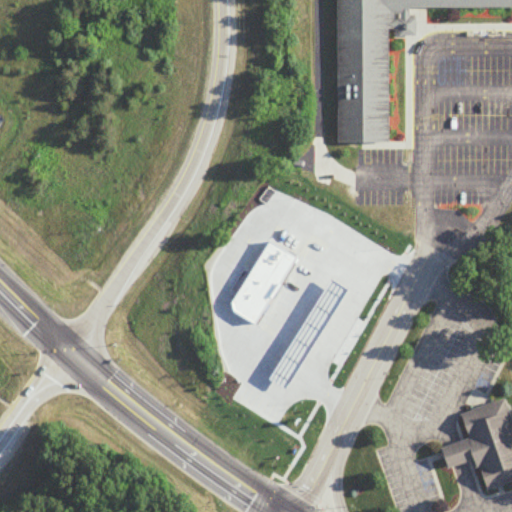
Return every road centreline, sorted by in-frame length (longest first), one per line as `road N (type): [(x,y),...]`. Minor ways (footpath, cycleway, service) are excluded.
road 1 (motorway): [(68,351),(199,153),(221,58),(221,0)]
road 2 (secondary): [(287,511),(112,389),(0,283)]
